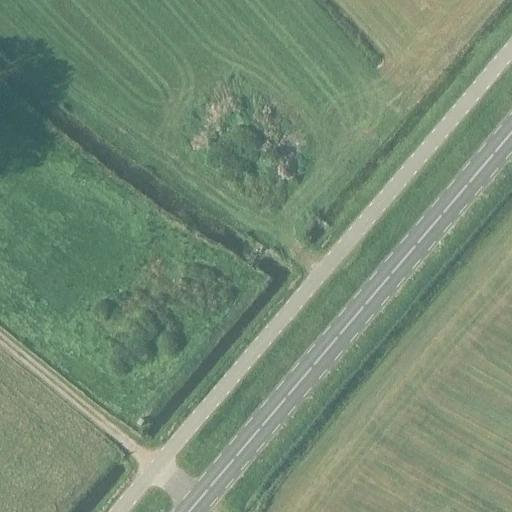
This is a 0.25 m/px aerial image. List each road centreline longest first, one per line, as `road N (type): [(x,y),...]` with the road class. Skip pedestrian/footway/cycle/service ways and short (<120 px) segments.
road 1 (unclassified): [(154,468),(511,48)]
road 2 (primary): [(196,502),(511,131)]
